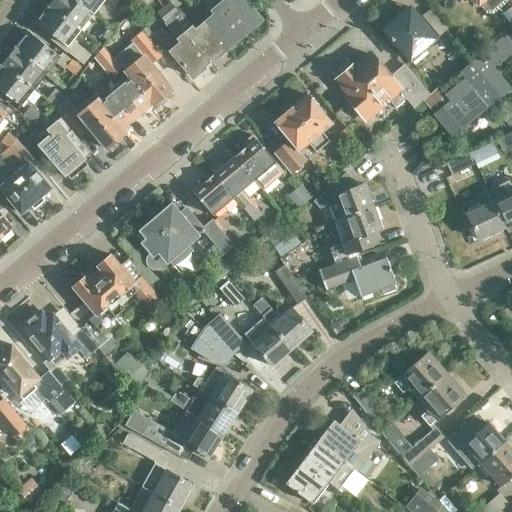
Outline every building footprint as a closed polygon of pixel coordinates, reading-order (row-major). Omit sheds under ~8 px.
[(81,31),(94,14),(75,0),(53,0),(49,6),(81,31)] [(75,0),(94,14),(102,3),(103,0),(75,0)] [(214,0),(198,0),(213,17),(206,23),(228,49),(244,35),(214,0)] [(214,0),(244,35),(261,20),(243,0),(232,0),(229,3),(227,0),(214,0)] [(473,0),(479,7),(483,4),(487,9),(493,9),(503,0),(511,0),(458,0),(461,2),(467,3),(470,0),(473,0)] [(170,1),(163,6),(211,63),(228,49),(206,23),(198,29),(193,24),(181,9),(179,11),(170,1)] [(75,39),(81,31),(49,6),(36,23),(53,37),(51,39),(67,52),(68,51),(83,64),(91,55),(76,43),(77,41),(75,39)] [(194,78),(211,63),(163,6),(156,12),(165,23),(164,24),(181,44),(172,52),(194,78)] [(431,7),(421,16),(438,36),(448,28),(431,7)] [(411,60),(436,39),(411,8),(385,30),(388,33),(385,36),(394,46),(397,44),(411,60)] [(114,30),(106,25),(98,35),(106,41),(114,30)] [(464,78),(446,94),(439,86),(430,94),(423,100),(435,113),(434,114),(453,137),(498,98),(511,88),(493,65),(499,61),(500,63),(511,52),(511,27),(458,72),(464,78)] [(130,66),(124,71),(129,77),(128,78),(130,81),(135,87),(137,86),(152,105),(154,104),(155,105),(173,90),(151,64),(162,54),(141,30),(130,40),(139,51),(127,61),(130,66)] [(15,49),(47,74),(56,63),(64,70),(66,68),(75,75),(81,67),(71,60),(62,53),(59,57),(28,33),(15,49)] [(104,47),(94,56),(119,86),(101,101),(111,114),(109,115),(122,131),(152,105),(137,86),(135,87),(130,81),(128,78),(129,77),(124,71),(122,70),(104,47)] [(34,90),(47,74),(15,49),(2,65),(34,90)] [(414,108),(423,100),(430,94),(404,63),(387,77),(370,57),(355,70),(346,58),(330,71),(338,80),(338,81),(353,100),(351,101),(367,121),(383,108),(381,104),(387,99),(389,102),(390,101),(394,106),(405,98),(414,108)] [(0,89),(22,106),(34,90),(2,65),(0,68),(0,89)] [(55,106),(64,95),(55,88),(46,99),(55,106)] [(111,114),(94,93),(74,110),(70,105),(75,101),(67,91),(64,95),(55,106),(54,108),(60,115),(79,137),(90,128),(107,149),(124,134),(121,131),(122,131),(109,115),(111,114)] [(299,150),(307,143),(315,153),(329,141),(321,132),(330,124),(306,96),(274,123),(288,140),(274,152),(292,173),(307,159),(299,150)] [(42,113),(31,105),(24,115),(35,123),(42,113)] [(79,137),(60,115),(47,127),(50,131),(32,145),(42,158),(46,154),(64,174),(65,174),(66,176),(68,174),(72,178),(83,169),(82,168),(81,169),(78,165),(86,159),(85,158),(92,152),(79,137)] [(338,133),(345,143),(353,137),(345,127),(338,133)] [(9,148),(17,141),(17,140),(7,133),(1,141),(9,147),(8,147),(9,148)] [(235,157),(254,180),(263,190),(284,172),(275,162),(256,139),(252,135),(244,142),(247,146),(235,157)] [(28,152),(17,141),(9,148),(8,147),(0,154),(0,157),(10,167),(28,152)] [(475,163),(498,157),(494,143),(471,149),(475,163)] [(470,155),(446,165),(451,176),(474,165),(470,155)] [(214,174),(235,197),(244,208),(254,220),(261,214),(251,202),(252,201),(243,190),(254,180),(235,157),(223,166),(220,162),(211,169),(215,174),(214,174)] [(42,195),(50,188),(28,162),(0,185),(0,187),(21,213),(31,204),(34,209),(45,200),(42,195)] [(343,219),(372,209),(363,185),(357,187),(344,173),(323,193),(313,201),(320,209),(328,203),(334,221),(342,218),(343,219)] [(213,215),(235,197),(214,174),(203,184),(200,181),(190,189),(213,215)] [(492,202),(504,228),(511,224),(511,177),(498,184),(504,197),(492,202)] [(311,197),(300,185),(288,195),(299,208),(311,197)] [(223,233),(213,222),(212,220),(203,227),(180,200),(172,206),(168,205),(164,208),(165,213),(154,222),(150,220),(145,224),(146,228),(138,235),(152,252),(148,256),(147,257),(146,259),(146,260),(145,261),(145,262),(146,263),(146,264),(146,265),(147,266),(148,267),(150,267),(151,268),(153,268),(154,268),(155,267),(157,266),(165,259),(171,266),(189,250),(184,243),(200,229),(202,231),(205,230),(224,252),(233,244),(223,233)] [(478,240),(504,228),(492,202),(466,214),(478,240)] [(379,231),(372,209),(343,219),(342,218),(334,221),(342,243),(330,247),(336,264),(349,259),(348,255),(366,249),(377,244),(374,233),(379,231)] [(0,240),(0,241),(12,231),(11,230),(14,228),(0,212),(0,240)] [(213,222),(223,233),(230,226),(221,215),(213,222)] [(274,228),(270,224),(263,223),(259,226),(267,235),(274,228)] [(284,254),(300,242),(286,225),(270,237),(284,254)] [(120,344),(112,335),(118,330),(111,322),(126,309),(117,297),(129,286),(146,308),(160,297),(141,275),(134,281),(111,255),(73,287),(92,309),(76,322),(82,327),(83,329),(98,346),(107,356),(120,344)] [(356,256),(349,259),(336,264),(332,265),(319,271),(326,290),(354,280),(360,296),(380,289),(382,295),(394,290),(392,285),(395,283),(386,258),(360,268),(356,256)] [(297,303),(307,296),(284,265),(274,271),(297,303)] [(228,280),(219,288),(235,307),(244,299),(228,280)] [(254,305),(292,349),(312,331),(292,309),(280,319),(271,309),(261,298),(254,305)] [(292,349),(254,305),(245,312),(254,323),(263,333),(252,343),(272,366),(292,349)] [(49,370),(49,371),(62,386),(69,380),(57,365),(68,355),(68,356),(79,347),(87,356),(98,346),(83,329),(72,338),(52,314),(47,319),(40,311),(22,326),(49,357),(43,362),(49,370)] [(203,327),(203,328),(234,354),(246,343),(220,313),(203,327)] [(234,354),(203,328),(190,348),(210,361),(227,365),(234,354)] [(62,386),(49,371),(40,378),(31,367),(28,369),(19,358),(22,356),(12,345),(5,350),(2,347),(0,348),(0,372),(20,396),(21,395),(24,399),(32,392),(41,403),(45,399),(48,402),(49,402),(60,415),(75,402),(62,386)] [(133,387),(144,375),(147,370),(130,352),(115,367),(133,387)] [(420,398),(447,375),(428,354),(409,371),(406,368),(393,380),(403,392),(409,387),(420,398)] [(212,397),(237,413),(251,391),(226,375),(228,372),(223,368),(216,367),(207,380),(197,377),(193,385),(212,397)] [(402,457),(411,468),(431,451),(430,449),(444,436),(433,424),(465,396),(447,375),(420,398),(430,410),(422,417),(423,418),(419,421),(425,428),(423,430),(426,434),(421,439),(422,440),(402,457)] [(363,388),(353,396),(371,419),(382,411),(363,388)] [(186,411),(223,435),(237,413),(212,397),(205,407),(193,400),(192,401),(180,393),(174,403),(186,411)] [(0,422),(1,421),(14,438),(18,435),(27,427),(2,398),(0,400),(0,422)] [(209,457),(223,435),(186,411),(173,432),(150,419),(142,435),(178,454),(185,442),(209,457)] [(345,462),(353,468),(357,471),(379,442),(360,420),(350,433),(334,421),(318,442),(345,462)] [(483,466),(508,444),(489,423),(464,445),(483,466)] [(27,427),(18,435),(22,440),(21,441),(31,453),(39,446),(29,435),(31,433),(27,427)] [(157,463),(163,451),(128,432),(122,443),(157,463)] [(302,463),(330,483),(337,488),(353,468),(345,462),(318,442),(302,463)] [(511,477),(511,449),(508,444),(483,466),(501,487),(511,477)] [(431,451),(411,468),(419,477),(439,460),(431,451)] [(78,460),(65,473),(74,479),(85,465),(78,460)] [(314,504),(330,483),(302,463),(287,484),(314,504)] [(142,486),(180,508),(193,485),(167,470),(155,464),(142,486)] [(31,477),(17,489),(29,504),(43,492),(31,477)] [(65,481),(53,502),(63,508),(75,488),(65,481)] [(178,511),(180,508),(142,486),(129,509),(133,511),(178,511)] [(405,506),(411,511),(435,511),(441,504),(420,487),(405,506)] [(500,511),(502,511),(501,510),(508,503),(499,492),(479,510),(480,510),(477,511),(500,511)] [(133,511),(129,509),(118,503),(112,511),(133,511)]
